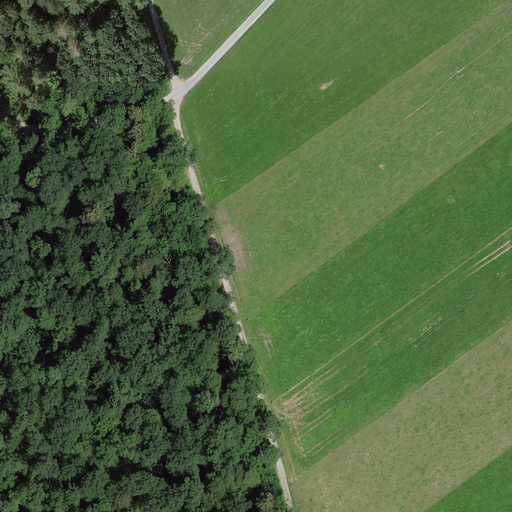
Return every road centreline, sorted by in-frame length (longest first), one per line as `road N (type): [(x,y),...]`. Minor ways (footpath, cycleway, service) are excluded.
road 1 (track): [(148,0),(290,511)]
road 2 (track): [(268,0),(172,99),(83,129),(22,126),(0,136)]
